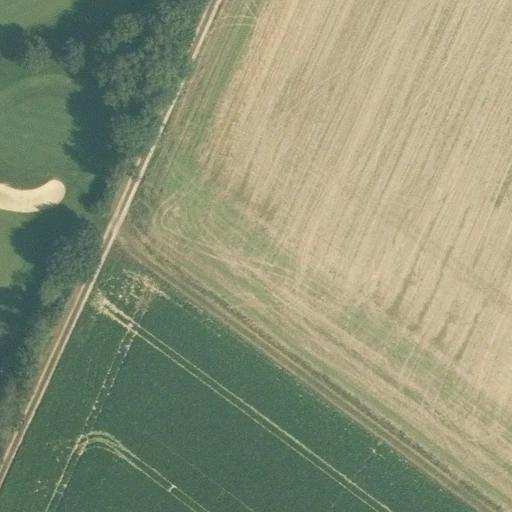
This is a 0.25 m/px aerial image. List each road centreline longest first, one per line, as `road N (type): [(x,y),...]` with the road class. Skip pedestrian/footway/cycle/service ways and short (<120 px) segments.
road 1 (track): [(218,0),(0,500)]
road 2 (track): [(115,233),(487,511)]
